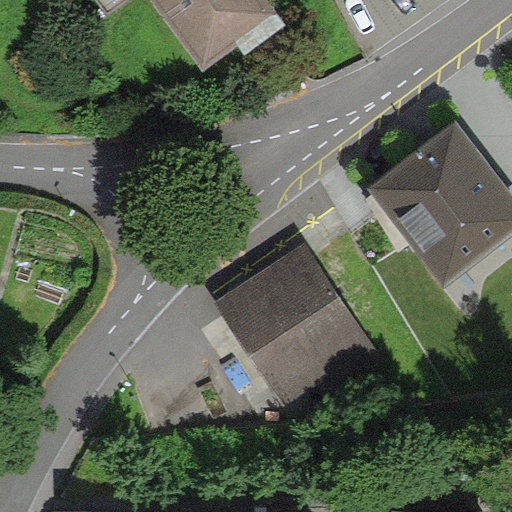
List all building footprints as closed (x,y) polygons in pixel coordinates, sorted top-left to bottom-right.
[(155,0),(206,67),(274,17),(261,0),(155,0)] [(511,180),(459,107),(374,168),(444,266),(511,217),(511,180)] [(309,240),(222,295),(289,401),(376,346),(309,240)] [(486,426),(457,427),(457,463),(486,463),(486,426)] [(488,511),(488,503),(398,502),(398,511),(488,511)]
